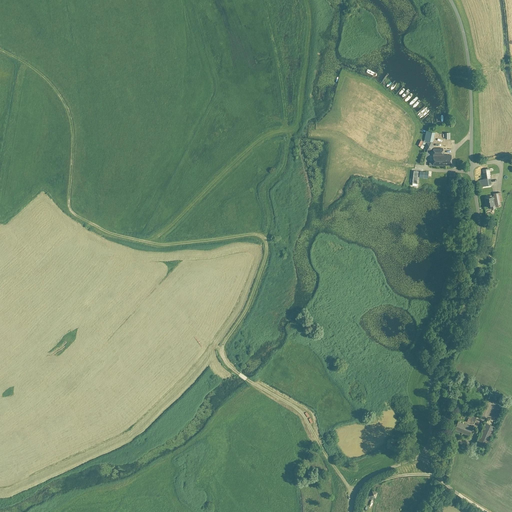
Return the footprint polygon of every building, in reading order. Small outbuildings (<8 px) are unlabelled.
[(433,146),(430,142),(426,142),(424,147),(426,151),(431,150),(433,146)] [(446,160),(446,166),(451,166),(451,155),(443,156),(442,150),(433,150),(433,156),(437,156),(437,159),(440,158),(440,160),(446,160)] [(433,166),(446,166),(446,160),(440,160),(440,158),(437,159),(437,156),(433,156),(433,166)] [(484,179),(479,180),(480,187),(491,186),(488,169),(482,170),(484,179)] [(494,208),(495,208),(495,207),(500,206),(500,204),(502,203),(500,192),(494,193),(495,197),(492,197),(485,198),(487,207),(490,206),(491,209),(494,208)] [(473,425),(476,418),(469,415),(467,422),(473,425)] [(488,419),(486,423),(485,423),(475,446),(473,449),(484,453),(485,450),(495,427),(491,425),(492,421),(488,419)] [(472,428),(457,422),(454,430),(469,436),(472,428)] [(375,499),(377,493),(371,491),(369,497),(375,499)]
